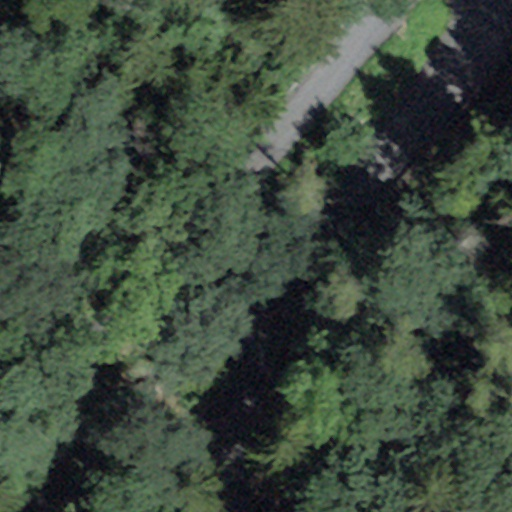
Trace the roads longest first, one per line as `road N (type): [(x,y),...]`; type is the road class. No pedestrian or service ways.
road 1 (unclassified): [(392,0),(274,148),(129,291),(78,376),(35,511)]
road 2 (unclassified): [(229,511),(246,362),(274,300),(466,39),(471,0)]
